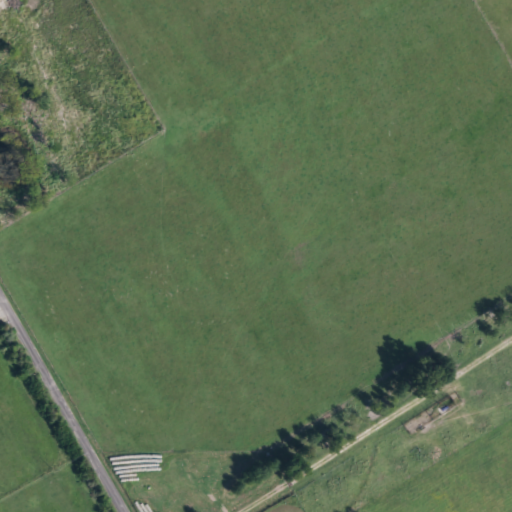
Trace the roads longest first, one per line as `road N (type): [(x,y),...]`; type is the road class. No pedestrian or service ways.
road 1 (residential): [(224,511),(511,329)]
road 2 (residential): [(128,511),(0,292)]
